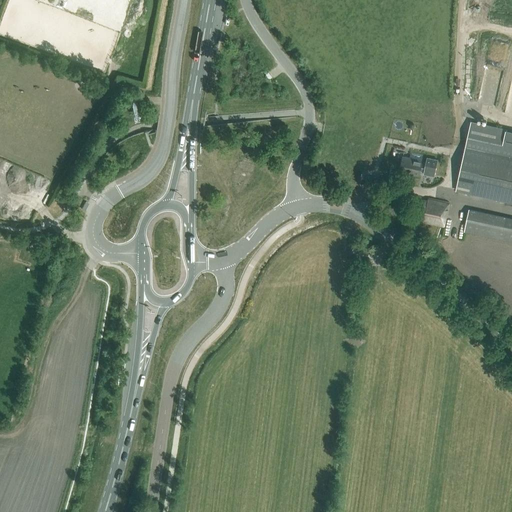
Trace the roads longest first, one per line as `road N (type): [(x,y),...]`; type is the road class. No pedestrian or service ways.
road 1 (tertiary): [(140,253),(101,249),(92,226),(104,203),(140,180),(163,151),(183,0)]
road 2 (tertiary): [(149,511),(173,367),(224,295),(220,260)]
road 3 (tertiary): [(511,339),(369,220),(335,205),(298,207)]
road 4 (unclassified): [(298,207),(293,172),(309,103),(245,0)]
road 5 (primary): [(104,511),(137,379)]
road 6 (primary): [(189,124),(208,0)]
